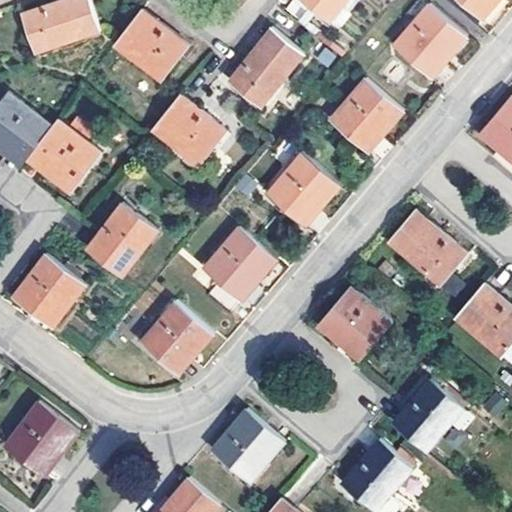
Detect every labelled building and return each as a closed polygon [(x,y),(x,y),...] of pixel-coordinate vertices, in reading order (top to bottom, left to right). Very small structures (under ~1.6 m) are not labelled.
[(99,0),(52,0),(31,8),(35,21),(44,46),(108,24),(99,0)] [(297,0),(296,2),(314,18),(322,8),(315,2),(317,0),(322,0),(340,14),(350,0),(297,0)] [(432,0),(429,0),(395,41),(426,68),(446,44),(449,47),(453,50),(469,31),(432,0)] [(487,0),(484,4),(491,10),(499,0),(487,0)] [(150,3),(124,38),(171,75),(186,55),(197,40),(150,3)] [(281,22),(239,75),(247,81),(271,101),(314,47),(281,22)] [(426,68),(433,73),(453,50),(449,47),(446,44),(426,68)] [(368,73),(332,115),(363,141),(383,117),(391,123),(406,105),(368,73)] [(17,86),(0,109),(0,135),(8,142),(13,136),(36,153),(41,146),(62,120),(17,86)] [(188,88),(161,123),(209,160),(220,146),(235,125),(188,88)] [(511,92),(481,130),(500,146),(506,140),(511,145),(511,92)] [(67,112),(62,120),(41,146),(66,165),(63,168),(61,171),(80,186),(111,146),(67,112)] [(383,117),(363,141),(370,147),(383,132),(391,123),(383,117)] [(8,142),(32,159),(36,153),(13,136),(8,142)] [(511,145),(506,140),(500,146),(509,153),(511,156),(511,145)] [(312,144),(276,187),(306,213),(327,190),(334,195),(350,177),(312,144)] [(66,165),(41,146),(36,153),(61,171),(63,168),(66,165)] [(306,213),(314,220),(334,195),(327,190),(306,213)] [(132,196),(96,243),(131,270),(167,223),(132,196)] [(425,201),(399,233),(450,276),(459,266),(477,245),(425,201)] [(251,292),(245,287),(264,265),(270,270),(286,251),(249,219),(213,260),(226,271),(216,284),(240,304),(251,292)] [(55,247),(22,290),(55,315),(73,292),(80,297),(95,277),(55,247)] [(245,287),(251,292),(270,270),(264,265),(245,287)] [(459,266),(450,276),(463,287),(473,277),(459,266)] [(359,279),(327,317),(345,333),(349,329),(352,324),(376,344),(401,314),(359,279)] [(511,300),(487,280),(458,314),(504,352),(511,342),(511,300)] [(55,315),(62,321),(80,297),(73,292),(55,315)] [(184,293),(149,335),(180,361),(200,337),(204,340),(207,342),(222,325),(184,293)] [(345,333),(369,352),(376,344),(352,324),(349,329),(345,333)] [(180,361),(187,367),(207,342),(204,340),(200,337),(180,361)] [(439,370),(401,416),(434,444),(473,397),(439,370)] [(484,407),(498,416),(508,402),(494,393),(484,407)] [(49,396),(15,441),(55,471),(71,450),(66,447),(63,445),(81,421),(49,396)] [(248,404),(213,447),(251,479),(269,458),(262,452),(280,431),(248,404)] [(71,450),(89,426),(81,421),(63,445),(66,447),(71,450)] [(269,458),(287,437),(283,434),(280,431),(262,452),(269,458)] [(388,431),(350,477),(393,511),(403,511),(415,499),(400,486),(422,459),(388,431)] [(199,471),(164,511),(216,511),(230,497),(199,471)] [(303,511),(283,495),(268,511),(303,511)]
